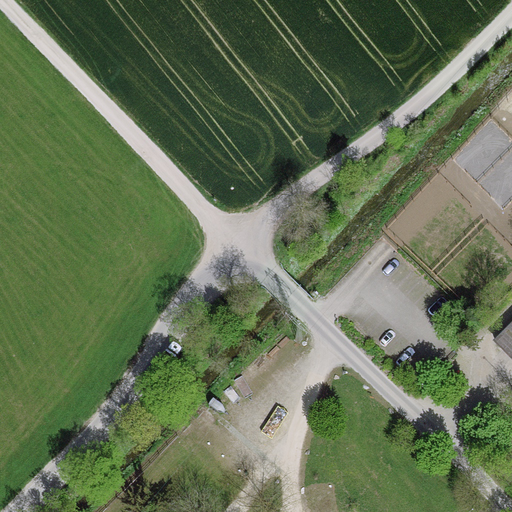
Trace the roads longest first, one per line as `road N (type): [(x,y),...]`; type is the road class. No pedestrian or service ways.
road 1 (track): [(231,242),(433,93),(511,12)]
road 2 (track): [(0,5),(231,242)]
road 3 (track): [(323,333),(291,451),(289,511)]
